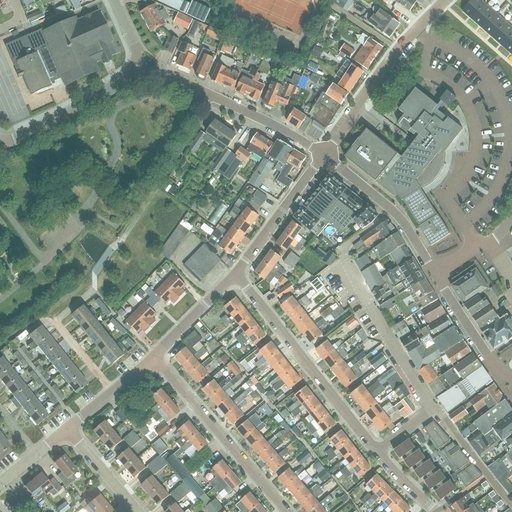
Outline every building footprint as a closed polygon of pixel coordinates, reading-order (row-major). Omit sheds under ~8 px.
[(191,4),(183,0),(154,0),(205,23),(211,9),(193,1),(191,4)] [(397,0),(396,2),(410,12),(417,1),(415,0),(397,0)] [(480,0),(472,0),(462,11),(473,21),(487,5),(480,0)] [(164,22),(169,19),(164,10),(159,13),(155,5),(141,12),(152,32),(166,24),(164,22)] [(487,5),(473,21),(483,30),(497,14),(487,5)] [(64,6),(54,10),(57,17),(67,13),(64,6)] [(374,15),(395,31),(400,24),(380,10),(376,16),(374,15)] [(175,11),(171,22),(186,28),(191,18),(175,11)] [(41,29),(5,45),(17,72),(16,73),(18,79),(22,77),(23,77),(31,96),(52,86),(50,83),(62,78),(65,84),(68,83),(97,70),(97,71),(98,71),(95,63),(101,60),(103,64),(104,63),(103,62),(110,59),(111,60),(112,60),(110,56),(116,54),(110,41),(111,41),(111,40),(110,40),(100,17),(98,14),(99,13),(99,12),(78,21),(77,20),(76,21),(75,18),(74,19),(42,33),(41,30),(41,29)] [(26,18),(29,24),(43,18),(41,12),(26,18)] [(497,14),(483,30),(494,39),(508,24),(497,14)] [(369,22),(390,38),(395,31),(374,15),(369,22)] [(193,38),(200,23),(193,20),(187,35),(193,38)] [(511,27),(508,24),(494,39),(504,48),(511,39),(511,27)] [(217,30),(214,37),(215,38),(222,41),(225,34),(219,31),(218,31),(217,30)] [(225,34),(222,41),(218,51),(225,54),(225,52),(230,54),(235,43),(237,39),(225,34)] [(164,50),(173,54),(179,40),(170,36),(164,50)] [(369,38),(364,46),(354,61),(367,70),(383,47),(369,38)] [(182,53),(177,65),(190,71),(196,57),(189,54),(192,46),(186,44),(182,42),(178,51),(182,53)] [(320,58),(323,50),(315,47),(311,56),(316,59),(317,57),(320,58)] [(195,73),(206,78),(214,59),(208,56),(210,51),(203,48),(199,58),(201,59),(195,73)] [(254,56),(262,60),(266,52),(258,48),(254,56)] [(344,54),(351,58),(355,53),(348,48),(344,54)] [(234,90),(242,70),(235,67),(233,71),(230,70),(234,61),(222,55),(212,81),(234,90)] [(272,63),(279,66),(282,60),(275,57),(272,63)] [(343,66),(339,71),(357,82),(363,72),(352,65),(353,63),(347,59),(342,66),(343,66)] [(307,69),(316,74),(320,66),(311,62),(307,69)] [(236,91),(248,96),(258,73),(261,66),(258,65),(256,70),(252,68),(247,78),(243,77),(236,91)] [(299,67),(295,76),(300,78),(304,70),(299,67)] [(357,82),(339,71),(336,76),(342,80),(339,85),(350,93),(357,82)] [(258,73),(248,96),(258,101),(265,86),(257,83),(261,74),(258,73)] [(275,75),(272,82),(263,103),(275,108),(278,101),(287,105),(290,98),(292,99),(299,82),(293,79),(291,85),(288,84),(289,81),(275,75)] [(325,89),(322,95),(309,114),(327,127),(348,95),(330,82),(325,90),(325,89)] [(315,91),(322,95),(325,89),(318,85),(315,91)] [(402,157),(367,129),(345,157),(394,196),(398,195),(402,201),(403,201),(420,227),(419,227),(431,247),(450,235),(438,215),(437,216),(421,189),(421,188),(427,185),(433,181),(437,176),(441,170),(444,171),(446,165),(443,164),(444,158),(444,151),(445,152),(463,130),(448,118),(447,119),(435,110),(438,106),(416,88),(399,110),(404,115),(398,122),(417,138),(402,157)] [(342,108),(337,117),(340,120),(346,111),(342,108)] [(305,133),(312,120),(295,109),(287,122),(305,133)] [(193,144),(189,150),(194,153),(198,148),(204,139),(209,143),(214,146),(217,141),(226,128),(216,121),(207,134),(205,135),(201,133),(193,144)] [(313,122),(312,123),(313,124),(324,131),(326,129),(314,121),(313,122)] [(224,153),(218,161),(211,171),(216,174),(231,153),(226,149),(227,148),(237,136),(226,128),(217,141),(214,146),(224,153)] [(240,148),(235,156),(231,153),(218,172),(229,181),(243,161),(246,163),(253,153),(263,160),(273,145),(258,134),(246,151),(240,148)] [(249,183),(258,189),(265,179),(266,179),(274,165),(276,166),(275,169),(281,173),(285,167),(285,166),(294,151),(278,140),(278,141),(268,156),(267,155),(252,179),(249,183)] [(281,173),(277,181),(289,188),(293,181),(287,177),(293,166),(299,170),(306,158),(294,151),(285,166),(285,167),(281,173)] [(372,222),(378,216),(368,206),(347,189),(330,176),(295,217),(318,237),(329,224),(341,235),(354,221),(363,229),(372,222)] [(69,197),(75,189),(69,185),(63,181),(58,188),(64,192),(63,193),(69,197)] [(174,186),(170,192),(175,196),(180,189),(174,186)] [(254,196),(264,203),(267,198),(258,191),(254,196)] [(251,200),(261,207),(264,203),(254,196),(251,200)] [(231,211),(252,226),(259,216),(247,208),(243,213),(238,209),(243,202),(239,199),(234,206),(235,206),(231,211)] [(261,207),(251,200),(248,204),(257,211),(261,207)] [(208,221),(213,224),(223,206),(217,203),(208,221)] [(237,221),(233,227),(245,236),(252,226),(231,211),(229,215),(237,221)] [(181,224),(190,231),(193,227),(183,221),(181,224)] [(375,241),(378,246),(383,243),(398,234),(397,233),(389,221),(368,234),(361,240),(354,246),(359,253),(367,247),(375,241)] [(284,233),(302,246),(305,242),(301,239),(301,238),(298,235),(302,229),(293,222),(284,233)] [(177,229),(186,236),(190,231),(181,224),(177,229)] [(209,225),(202,235),(206,238),(213,228),(209,225)] [(219,225),(215,229),(238,245),(245,236),(233,227),(229,233),(221,227),(221,226),(219,225)] [(183,241),(186,236),(177,229),(174,234),(183,241)] [(215,229),(217,230),(210,240),(209,243),(211,245),(218,250),(219,247),(230,255),(231,254),(232,255),(236,251),(235,250),(238,245),(215,229)] [(302,246),(284,233),(276,244),(286,251),(291,245),(294,248),(295,247),(299,251),(302,246)] [(170,239),(179,246),(183,241),(174,234),(170,239)] [(405,245),(398,234),(383,243),(378,246),(372,250),(380,261),(389,255),(405,245)] [(176,250),(179,246),(170,239),(167,244),(176,250)] [(163,248),(172,255),(176,250),(167,244),(163,248)] [(209,257),(212,253),(204,245),(200,249),(209,257)] [(405,245),(389,255),(397,269),(413,259),(405,245)] [(169,260),(172,255),(163,248),(160,253),(169,260)] [(204,261),(209,257),(200,249),(196,253),(204,261)] [(281,275),(285,271),(280,267),(281,267),(277,264),(281,258),(272,251),(263,262),(273,269),(281,275)] [(323,260),(323,261),(330,266),(337,256),(330,251),(327,255),(323,260)] [(196,253),(194,255),(192,257),(200,265),(204,261),(196,253)] [(209,257),(217,265),(221,261),(212,253),(209,257)] [(291,253),(288,258),(296,264),(300,259),(291,253)] [(362,272),(373,265),(366,255),(355,262),(362,272)] [(200,265),(192,257),(188,261),(196,269),(200,265)] [(204,261),(213,269),(217,265),(209,257),(204,261)] [(296,264),(288,258),(284,263),(292,269),(296,264)] [(397,269),(387,275),(388,276),(389,278),(391,280),(393,284),(396,288),(402,284),(406,291),(425,279),(421,272),(413,259),(397,269)] [(196,269),(188,261),(184,266),(192,274),(196,269)] [(213,269),(204,261),(200,265),(208,273),(210,271),(213,269)] [(255,273),(270,284),(275,278),(278,280),(282,275),(281,275),(273,269),(263,262),(255,273)] [(171,268),(167,264),(163,268),(167,272),(171,268)] [(368,285),(382,278),(375,264),(373,265),(362,272),(361,273),(368,285)] [(196,269),(204,278),(208,273),(200,265),(196,269)] [(200,282),(204,278),(196,269),(192,274),(200,282)] [(464,305),(480,296),(488,290),(489,290),(476,270),(451,286),(464,305)] [(174,274),(164,284),(176,295),(179,299),(185,293),(182,289),(185,285),(174,274)] [(282,276),(279,281),(283,285),(287,280),(282,276)] [(318,278),(312,283),(319,292),(325,287),(318,278)] [(372,292),(379,288),(385,284),(382,278),(368,285),(372,292)] [(435,295),(431,288),(425,279),(406,291),(394,299),(398,306),(406,319),(406,320),(412,317),(438,301),(438,300),(435,295)] [(155,293),(150,298),(156,304),(161,299),(166,305),(170,301),(174,304),(179,299),(176,295),(164,284),(155,293)] [(291,284),(277,293),(281,298),(294,289),(291,284)] [(503,294),(497,284),(491,288),(498,298),(503,294)] [(372,292),(376,300),(377,300),(384,296),(379,288),(372,292)] [(141,290),(137,294),(141,299),(145,294),(141,290)] [(314,290),(306,296),(309,299),(316,293),(314,290)] [(304,304),(309,300),(309,299),(306,296),(301,300),(304,304)] [(480,296),(464,305),(472,317),(490,305),(486,299),(483,301),(480,296)] [(281,306),(289,316),(300,307),(293,297),(281,306)] [(312,297),(309,300),(304,304),(307,308),(314,302),(312,300),(313,299),(312,297)] [(145,303),(135,313),(147,324),(150,328),(156,322),(152,318),(156,314),(151,309),(156,304),(150,298),(145,303)] [(225,307),(232,317),(244,308),(236,298),(225,307)] [(99,311),(101,309),(105,306),(99,299),(95,301),(99,306),(96,309),(99,311)] [(394,299),(390,301),(380,307),(384,314),(398,306),(394,299)] [(438,301),(412,317),(420,330),(446,314),(438,301)] [(490,305),(472,317),(474,320),(479,328),(497,316),(495,313),(492,308),(490,305)] [(105,306),(101,309),(107,317),(111,314),(105,306)] [(334,311),(330,314),(331,314),(335,320),(345,312),(341,307),(340,306),(334,311)] [(81,326),(93,317),(85,307),(73,316),(81,326)] [(307,316),(300,307),(289,316),(296,325),(307,316)] [(331,307),(321,314),(324,319),(330,314),(334,311),(331,307)] [(232,317),(240,326),(251,317),(244,308),(232,317)] [(122,309),(118,313),(122,317),(126,313),(122,309)] [(127,323),(124,326),(129,331),(132,328),(137,333),(141,330),(145,333),(150,328),(147,324),(135,313),(126,322),(127,323)] [(229,319),(226,315),(221,320),(224,324),(229,319)] [(296,325),(304,334),(323,319),(320,315),(312,322),(307,316),(296,325)] [(408,354),(409,356),(454,327),(447,315),(402,343),(408,354)] [(487,339),(494,350),(508,340),(509,341),(511,338),(511,322),(507,316),(502,319),(500,315),(498,317),(497,316),(479,328),(486,339),(487,339)] [(81,326),(89,336),(100,326),(93,317),(81,326)] [(240,326),(247,336),(258,327),(251,317),(240,326)] [(355,318),(345,326),(349,330),(358,323),(355,318)] [(110,322),(117,329),(120,326),(113,319),(110,322)] [(229,319),(224,324),(227,327),(232,323),(229,319)] [(304,334),(311,344),(322,335),(318,329),(326,323),(323,319),(304,334)] [(393,328),(401,342),(412,335),(404,321),(393,328)] [(37,345),(38,346),(50,336),(41,326),(30,336),(34,341),(28,346),(31,350),(37,345)] [(96,345),(108,336),(100,326),(89,336),(96,345)] [(120,326),(117,329),(124,336),(127,333),(120,326)] [(266,336),(258,327),(247,336),(255,345),(266,336)] [(429,365),(440,358),(439,357),(463,341),(454,327),(409,356),(419,371),(429,365)] [(362,329),(356,334),(360,338),(365,334),(362,329)] [(183,366),(193,357),(198,354),(193,348),(202,340),(195,331),(183,342),(187,347),(175,357),(183,366)] [(38,346),(46,355),(57,346),(50,336),(38,346)] [(96,345),(104,355),(116,345),(108,336),(96,345)] [(133,348),(136,345),(129,338),(126,341),(133,348)] [(11,342),(17,349),(21,346),(15,339),(11,342)] [(340,340),(332,347),(327,341),(316,350),(324,360),(343,344),(340,340)] [(446,367),(449,371),(473,355),(463,341),(439,357),(440,358),(441,359),(446,355),(452,363),(446,367)] [(257,364),(260,368),(268,362),(279,353),(271,343),(260,352),(265,358),(257,364)] [(343,344),(324,360),(331,369),(342,360),(338,354),(346,348),(343,344)] [(116,345),(104,355),(112,365),(124,355),(116,345)] [(46,355),(53,365),(65,355),(57,346),(46,355)] [(21,350),(26,356),(29,353),(24,347),(21,350)] [(204,348),(198,354),(193,357),(183,366),(190,375),(201,366),(197,361),(208,352),(204,348)] [(331,369),(339,378),(367,356),(364,351),(346,365),(342,360),(331,369)] [(14,355),(19,361),(23,358),(18,352),(14,355)] [(29,353),(26,356),(30,362),(34,359),(29,353)] [(271,365),(275,371),(286,362),(279,353),(268,362),(260,368),(263,372),(271,365)] [(383,353),(370,363),(375,369),(388,359),(383,353)] [(65,355),(53,365),(61,375),(73,365),(65,355)] [(225,355),(220,359),(225,365),(230,360),(229,359),(225,355)] [(449,371),(442,376),(451,389),(456,385),(482,368),(473,355),(449,371)] [(0,359),(0,376),(11,368),(3,358),(0,359)] [(23,358),(19,361),(24,367),(27,364),(23,358)] [(209,359),(204,363),(207,367),(212,363),(209,359)] [(231,363),(227,367),(231,372),(236,377),(241,373),(241,372),(232,362),(231,363)] [(275,371),(279,376),(271,383),(274,386),(273,387),(273,388),(294,371),(286,362),(275,371)] [(359,362),(339,378),(346,388),(363,374),(359,369),(361,367),(362,366),(359,362)] [(201,366),(190,375),(198,384),(209,375),(204,370),(207,367),(204,363),(201,366)] [(255,364),(249,369),(252,373),(259,368),(255,364)] [(61,375),(69,384),(81,374),(73,365),(61,375)] [(429,365),(419,371),(426,382),(428,385),(438,379),(429,365)] [(36,369),(41,375),(45,372),(40,366),(36,369)] [(447,392),(437,398),(445,410),(448,414),(493,382),(483,368),(482,367),(482,368),(456,385),(451,389),(447,392)] [(19,377),(11,368),(0,376),(0,378),(7,387),(19,377)] [(351,394),(359,404),(378,388),(382,385),(381,385),(387,381),(397,373),(393,369),(378,380),(378,381),(366,390),(362,385),(351,394)] [(30,374),(35,380),(38,377),(33,371),(30,374)] [(301,381),(294,371),(273,388),(277,392),(286,384),(290,390),(301,381)] [(45,372),(41,375),(46,381),(50,378),(45,372)] [(236,377),(230,382),(233,386),(243,378),(243,377),(244,376),(241,372),(241,373),(236,377)] [(394,391),(399,387),(404,384),(398,375),(397,373),(387,381),(394,391)] [(81,374),(69,384),(77,394),(89,384),(81,374)] [(7,387),(14,397),(26,387),(19,377),(7,387)] [(38,377),(35,380),(40,386),(43,383),(38,377)] [(211,399),(229,383),(226,379),(218,386),(214,381),(203,390),(211,399)] [(438,379),(428,385),(437,398),(447,392),(444,388),(440,382),(438,379)] [(232,387),(229,383),(211,399),(218,408),(229,398),(225,393),(232,387)] [(394,391),(397,395),(401,401),(410,394),(404,384),(399,387),(394,391)] [(491,411),(481,418),(505,400),(494,384),(470,402),(475,409),(468,414),(462,407),(449,417),(455,424),(464,417),(466,421),(486,405),(491,411)] [(52,388),(57,394),(61,391),(56,385),(52,388)] [(378,388),(359,404),(366,413),(377,404),(374,400),(386,390),(382,385),(378,388)] [(14,397),(22,406),(34,396),(26,387),(14,397)] [(288,409),(292,414),(314,397),(306,387),(295,396),(299,401),(288,409)] [(218,408),(226,416),(244,401),(254,392),(251,388),(250,388),(233,403),(229,398),(218,408)] [(45,393),(50,399),(54,396),(49,390),(45,393)] [(61,391),(57,394),(62,400),(65,397),(61,391)] [(153,409),(156,414),(171,401),(162,391),(154,398),(159,404),(153,409)] [(269,392),(265,395),(269,400),(275,399),(274,391),(269,392)] [(22,406),(30,416),(42,406),(34,396),(22,406)] [(54,396),(50,399),(55,405),(59,403),(54,396)] [(321,406),(314,397),(292,414),(295,418),(305,409),(310,415),(321,406)] [(410,414),(415,411),(406,399),(401,402),(410,414)] [(138,413),(147,405),(143,400),(133,409),(138,413)] [(481,418),(474,423),(468,428),(472,433),(478,429),(479,430),(484,427),(488,433),(493,429),(493,430),(496,427),(495,426),(498,424),(499,425),(511,415),(511,409),(505,400),(481,418)] [(171,401),(156,414),(152,417),(157,423),(163,418),(167,423),(180,412),(171,401)] [(247,405),(244,401),(226,416),(233,425),(244,416),(240,411),(247,405)] [(366,413),(374,422),(393,407),(390,403),(382,410),(377,404),(366,413)] [(265,404),(261,408),(265,412),(269,409),(269,408),(265,404)] [(50,416),(42,406),(30,416),(38,426),(50,416)] [(306,427),(309,431),(329,415),(321,406),(310,415),(314,420),(306,427)] [(393,407),(374,422),(381,432),(388,427),(392,423),(388,417),(396,411),(393,407)] [(125,423),(130,420),(121,410),(117,413),(125,423)] [(278,415),(274,419),(279,425),(284,421),(278,415)] [(329,415),(309,431),(312,435),(317,430),(318,431),(321,428),(325,434),(336,425),(329,415)] [(484,427),(479,430),(481,432),(468,442),(480,458),(511,434),(511,415),(499,425),(498,424),(495,426),(496,427),(493,430),(493,429),(488,433),(484,427)] [(255,416),(238,430),(245,438),(264,422),(260,419),(258,420),(255,416)] [(144,424),(140,420),(134,425),(138,429),(144,424)] [(95,431),(104,441),(115,431),(107,422),(95,431)] [(459,475),(458,476),(467,488),(483,476),(473,465),(471,466),(469,463),(470,462),(453,443),(452,444),(449,441),(451,440),(434,422),(424,429),(439,449),(440,448),(442,451),(441,452),(455,473),(457,472),(459,475)] [(177,443),(181,448),(198,434),(189,423),(178,433),(183,438),(177,443)] [(245,439),(253,448),(263,439),(259,433),(267,426),(264,423),(245,439)] [(150,432),(144,424),(138,429),(144,437),(150,432)] [(160,437),(169,429),(165,424),(156,432),(160,437)] [(263,439),(253,448),(260,456),(279,440),(284,435),(289,431),(288,430),(281,432),(267,443),(263,439)] [(123,441),(115,431),(104,441),(112,451),(123,441)] [(128,444),(138,436),(134,431),(124,440),(128,444)] [(289,431),(284,435),(288,440),(293,436),(289,431)] [(326,452),(329,456),(349,441),(341,431),(330,440),(338,449),(334,452),(332,448),(326,452)] [(198,434),(181,448),(181,449),(185,452),(185,453),(194,446),(199,451),(207,445),(198,434)] [(511,435),(501,444),(507,453),(505,455),(506,456),(511,464),(511,435)] [(138,436),(128,444),(131,448),(141,439),(138,436)] [(3,437),(0,439),(0,455),(11,447),(3,437)] [(406,455),(407,457),(412,453),(411,451),(416,448),(410,439),(394,451),(400,459),(406,455)] [(161,440),(153,446),(161,456),(169,450),(161,440)] [(260,456),(267,465),(278,456),(274,451),(283,444),(279,440),(260,456)] [(345,459),(356,450),(349,441),(329,456),(326,459),(329,462),(341,453),(345,459)] [(300,445),(298,447),(302,452),(302,453),(306,449),(301,444),(300,445)] [(144,461),(153,453),(148,447),(138,455),(144,461)] [(278,456),(267,465),(275,474),(286,465),(281,459),(289,452),(286,448),(278,456)] [(119,459),(127,468),(138,459),(130,449),(119,459)] [(181,449),(175,454),(178,458),(185,452),(181,449)] [(341,471),(344,475),(363,460),(356,450),(345,459),(350,465),(347,467),(346,466),(341,471)] [(412,453),(407,457),(408,458),(404,461),(410,470),(416,465),(417,467),(422,463),(421,462),(426,458),(420,450),(413,454),(412,453)] [(168,452),(162,457),(166,461),(171,456),(168,452)] [(296,461),(300,466),(311,457),(307,452),(296,461)] [(174,454),(171,456),(166,461),(183,481),(191,474),(178,458),(175,454),(174,454)] [(57,476),(66,487),(75,479),(72,475),(77,471),(64,455),(54,463),(61,472),(57,476)] [(500,459),(488,467),(497,479),(509,470),(511,468),(511,464),(506,456),(501,460),(500,459)] [(138,459),(127,468),(135,478),(147,468),(138,459)] [(151,472),(161,463),(157,459),(148,467),(151,472)] [(363,460),(344,475),(348,479),(353,475),(350,471),(353,468),(360,478),(371,469),(363,460)] [(424,465),(422,463),(417,467),(418,468),(414,471),(421,480),(426,476),(428,477),(433,474),(432,472),(437,469),(430,460),(424,465)] [(217,478),(210,483),(214,488),(232,473),(222,462),(211,471),(217,478)] [(161,463),(151,472),(155,476),(165,468),(161,463)] [(319,464),(314,468),(319,474),(324,470),(319,464)] [(279,478),(286,487),(305,472),(305,471),(305,472),(302,468),(294,474),(290,469),(279,478)] [(324,470),(317,476),(323,482),(330,476),(324,470)] [(437,486),(438,488),(443,484),(442,482),(447,479),(441,470),(434,475),(433,474),(428,477),(429,479),(425,482),(431,490),(437,486)] [(497,479),(509,494),(511,491),(511,486),(507,480),(511,475),(511,474),(509,470),(497,479)] [(286,487),(294,496),(305,487),(301,482),(308,475),(305,472),(286,487)] [(42,473),(33,480),(45,495),(49,492),(53,496),(62,489),(53,478),(48,482),(42,473)] [(241,484),(232,473),(214,488),(219,494),(229,486),(233,490),(241,484)] [(192,474),(184,481),(192,490),(191,491),(199,500),(205,496),(205,495),(202,492),(197,486),(200,483),(192,474)] [(366,485),(375,494),(385,484),(377,475),(366,485)] [(142,486),(150,496),(162,486),(154,477),(142,486)] [(41,498),(45,495),(33,480),(25,487),(32,495),(27,499),(36,510),(45,503),(41,498)] [(443,484),(438,488),(439,489),(435,492),(441,501),(447,496),(450,500),(455,497),(452,493),(457,489),(451,481),(444,485),(443,484)] [(394,493),(385,484),(375,494),(383,502),(394,493)] [(162,486),(150,496),(158,505),(170,496),(162,486)] [(175,499),(185,491),(181,486),(171,494),(175,499)] [(312,496),(315,493),(312,489),(309,492),(305,487),(294,496),(301,505),(312,496)] [(64,489),(59,493),(63,498),(68,494),(64,489)] [(185,491),(175,499),(179,504),(189,495),(185,491)] [(76,493),(72,497),(77,503),(81,499),(76,493)] [(368,493),(364,498),(361,501),(364,505),(368,501),(372,497),(368,493)] [(394,493),(383,502),(388,507),(385,510),(386,511),(390,511),(392,511),(402,501),(394,493)] [(468,494),(450,508),(453,511),(465,511),(471,508),(471,507),(467,501),(471,498),(468,494)] [(89,496),(80,504),(83,509),(82,510),(84,511),(95,511),(106,503),(99,495),(92,501),(89,496)] [(251,511),(259,505),(250,495),(236,506),(241,511),(240,511),(251,511)] [(345,495),(340,499),(344,503),(349,499),(345,495)] [(205,496),(199,500),(206,508),(211,503),(205,496)] [(301,505),(307,511),(310,511),(319,504),(312,496),(301,505)] [(319,504),(310,511),(326,511),(323,509),(333,500),(329,496),(327,498),(319,504)] [(206,508),(205,508),(208,511),(218,511),(223,508),(215,500),(211,503),(206,508)] [(390,511),(408,511),(411,510),(402,501),(392,511),(390,511)] [(65,502),(56,509),(59,511),(64,511),(70,508),(65,502)] [(494,502),(483,511),(495,511),(499,509),(494,502)] [(111,511),(113,511),(106,503),(95,511),(111,511)] [(471,508),(465,511),(482,511),(477,503),(473,506),(471,507),(471,508)]
